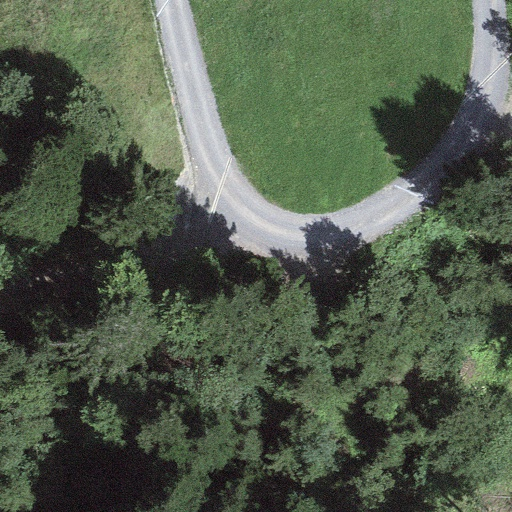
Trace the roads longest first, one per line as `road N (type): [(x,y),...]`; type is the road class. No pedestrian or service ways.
road 1 (track): [(167,0),(222,186),(253,230),(284,242),(314,241),(403,202),(466,142),(495,65),(491,0)]
road 2 (track): [(0,300),(95,274),(203,269),(253,230)]
